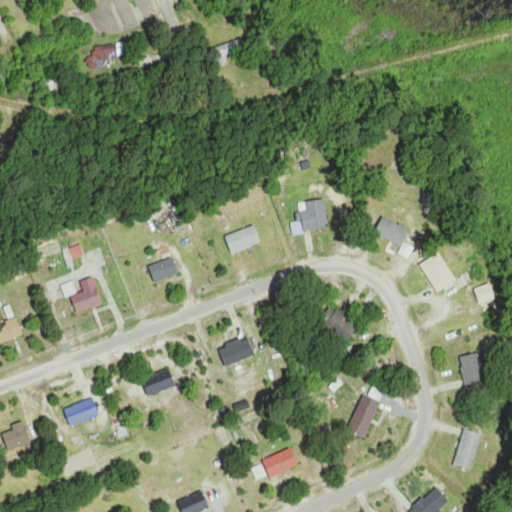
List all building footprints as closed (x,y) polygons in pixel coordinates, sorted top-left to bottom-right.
[(215,45),(216,66),(228,66),(227,52),(244,52),(244,44),(215,45)] [(119,48),(92,48),(92,67),(119,67),(119,48)] [(44,89),(63,92),(67,75),(48,71),(44,89)] [(305,230),(329,227),(326,199),(307,201),(308,210),(302,211),(305,230)] [(410,257),(414,246),(406,243),(412,228),(383,217),(376,235),(405,245),(402,254),(410,257)] [(263,243),(256,225),(226,236),(233,254),(263,243)] [(440,292),(458,280),(440,252),(422,264),(440,292)] [(157,283),(181,273),(174,257),(150,266),(157,283)] [(81,282),(85,292),(72,296),(78,313),(103,304),(94,277),(81,282)] [(361,326),(335,306),(322,323),(348,342),(361,326)] [(3,323),(0,316),(0,343),(0,344),(24,336),(18,317),(3,323)] [(256,357),(251,338),(220,346),(225,365),(256,357)] [(485,371),(493,369),(491,358),(482,360),(481,353),(461,357),(467,387),(487,383),(485,371)] [(149,394),(176,389),(172,369),(145,375),(149,394)] [(365,439),(382,403),(366,395),(348,430),(365,439)] [(66,409),(72,426),(101,417),(95,399),(66,409)] [(33,443),(26,423),(3,431),(10,451),(33,443)] [(473,470),(483,434),(465,429),(456,466),(473,470)] [(265,459),(271,477),(300,467),(294,449),(265,459)] [(201,511),(212,507),(204,491),(179,502),(183,511),(201,511)] [(408,505),(411,511),(437,511),(436,509),(448,504),(443,492),(408,505)]
